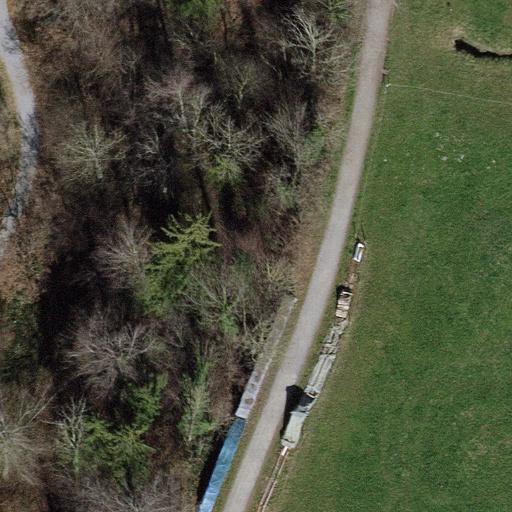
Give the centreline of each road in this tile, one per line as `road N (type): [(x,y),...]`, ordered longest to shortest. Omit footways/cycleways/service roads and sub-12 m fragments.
road 1 (track): [(376,0),(377,47),(352,182),(230,511)]
road 2 (track): [(0,15),(26,94),(34,180),(0,272)]
